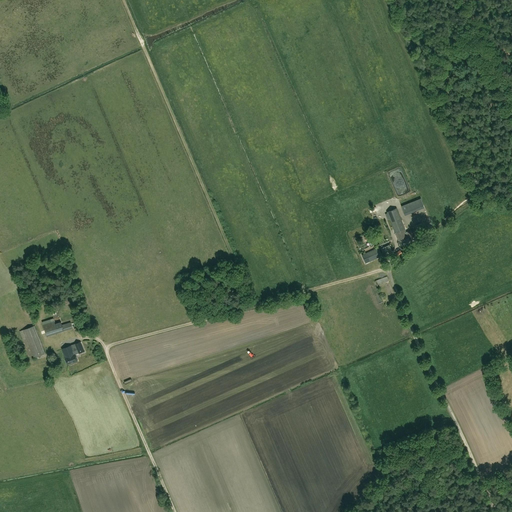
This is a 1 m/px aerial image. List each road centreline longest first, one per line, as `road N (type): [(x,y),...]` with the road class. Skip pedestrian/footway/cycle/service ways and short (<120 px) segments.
road 1 (track): [(122,0),(231,254),(240,309)]
road 2 (track): [(387,267),(494,511)]
road 3 (track): [(240,309),(387,267),(475,200)]
road 4 (track): [(174,511),(104,347)]
road 5 (track): [(104,347),(240,309)]
road 6 (track): [(460,0),(511,120)]
